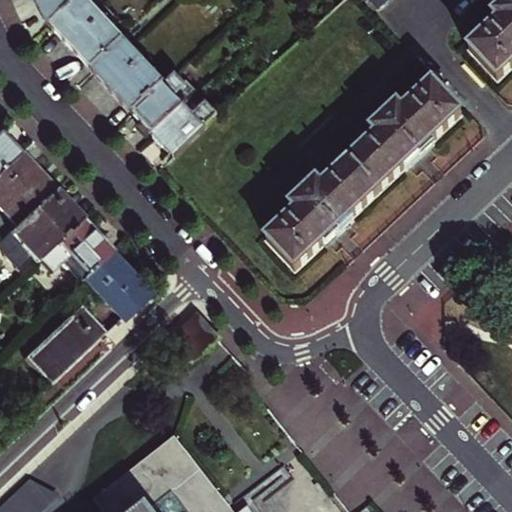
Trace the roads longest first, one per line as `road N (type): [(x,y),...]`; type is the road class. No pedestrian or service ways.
road 1 (residential): [(0,59),(201,275)]
road 2 (residential): [(0,467),(201,275)]
road 3 (residential): [(364,332),(363,310),(375,288),(511,159)]
road 4 (residential): [(511,498),(364,332)]
road 5 (residential): [(201,275),(277,346),(364,332)]
